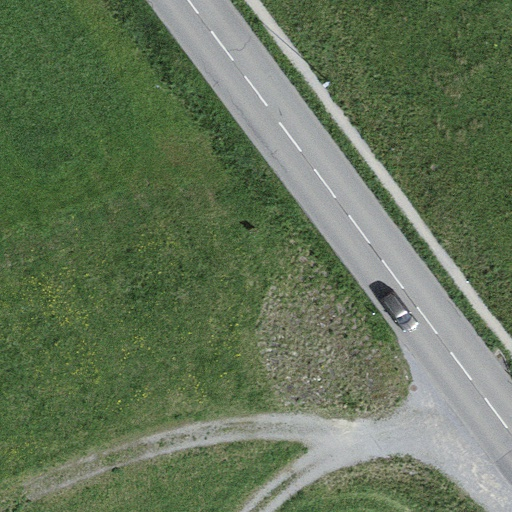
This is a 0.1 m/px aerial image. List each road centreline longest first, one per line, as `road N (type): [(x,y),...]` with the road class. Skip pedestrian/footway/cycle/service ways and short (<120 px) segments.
road 1 (primary): [(188,0),(511,437)]
road 2 (track): [(504,427),(355,437),(232,430),(149,445),(0,509)]
road 3 (track): [(355,437),(256,511)]
